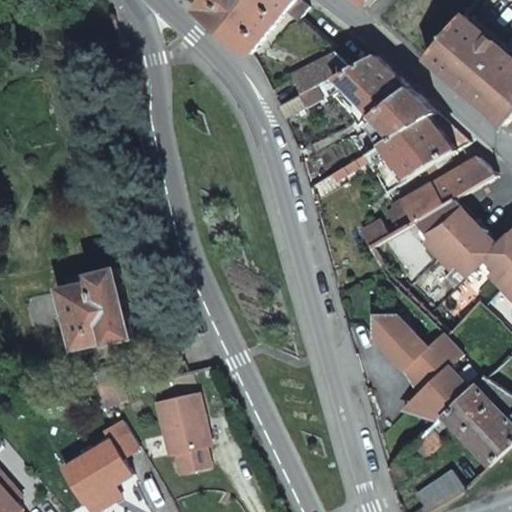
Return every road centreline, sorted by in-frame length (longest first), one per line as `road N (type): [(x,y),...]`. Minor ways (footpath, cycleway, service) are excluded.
road 1 (tertiary): [(376,511),(280,161),(241,77),(161,0)]
road 2 (tertiary): [(127,0),(152,59),(189,254),(313,511)]
road 3 (residential): [(511,153),(333,0)]
